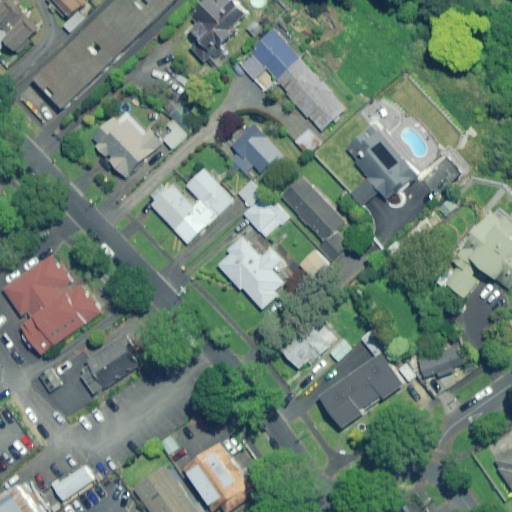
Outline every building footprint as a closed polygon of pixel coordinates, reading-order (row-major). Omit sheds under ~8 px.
[(184,0),(119,0),(33,80),(63,113),(184,0)] [(86,4),(81,0),(49,0),(72,20),(86,4)] [(192,31),(213,52),(218,48),(221,51),(237,34),(235,32),(251,15),(235,0),(212,0),(196,17),(201,22),(192,31)] [(0,30),(18,16),(6,2),(0,6),(0,30)] [(0,56),(1,58),(11,48),(17,53),(38,31),(24,17),(0,42),(0,56)] [(293,38),(282,26),(240,64),(257,83),(269,71),(304,110),(303,111),(323,133),(349,110),(288,43),(293,38)] [(146,133),(120,107),(89,138),(96,145),(92,149),(104,160),(108,156),(111,159),(107,163),(125,180),(141,163),(143,164),(163,143),(150,129),(146,133)] [(287,160),(254,125),(231,146),(239,154),(232,161),(245,175),(254,167),(261,175),(274,163),(278,168),(287,160)] [(188,136),(179,127),(164,142),(173,151),(188,136)] [(323,144),(311,130),(296,143),(308,157),(323,144)] [(420,177),(380,132),(370,140),(365,134),(347,150),(359,163),(356,166),(390,204),(420,177)] [(234,203),(205,171),(187,187),(201,201),(194,208),(173,185),(166,192),(161,187),(151,196),(156,202),(152,206),(188,245),(234,203)] [(348,223),(306,178),(284,199),(325,243),(319,249),(332,263),(350,246),(338,232),(348,223)] [(244,215),(266,238),(279,225),(282,228),(290,220),(265,193),(263,194),(252,182),(238,194),(252,209),(244,215)] [(505,221),(495,213),(441,279),(466,299),(482,280),(488,271),(511,290),(511,217),(510,215),(505,221)] [(263,259),(244,238),(229,252),(232,255),(219,267),(241,290),(243,289),(263,310),(279,296),(276,292),(285,284),(273,271),(282,262),(272,251),(263,259)] [(334,269),(315,251),(301,265),(320,283),(334,269)] [(79,286),(55,253),(7,287),(26,314),(31,310),(36,318),(26,325),(47,353),(104,312),(83,283),(79,286)] [(337,341),(319,322),(285,355),(304,374),(337,341)] [(392,342),(377,325),(360,340),(376,357),(392,342)] [(344,342),(329,353),(336,363),(351,352),(344,342)] [(149,372),(131,347),(92,375),(96,381),(87,388),(100,407),(149,372)] [(406,386),(384,354),(321,397),(344,430),(365,414),(364,412),(385,397),(387,400),(406,386)] [(446,374),(443,354),(419,358),(422,378),(446,374)] [(180,449),(172,437),(161,445),(169,456),(180,449)] [(511,450),(495,463),(498,468),(496,470),(511,492),(511,491),(511,450)] [(219,511),(248,492),(221,456),(188,480),(211,511),(219,511)] [(80,463),(48,485),(56,498),(89,477),(80,463)] [(194,511),(169,476),(133,502),(140,511),(194,511)] [(37,511),(20,487),(0,500),(0,511),(37,511)]
